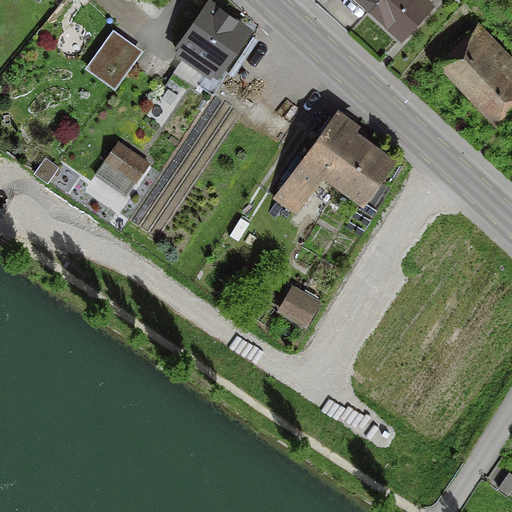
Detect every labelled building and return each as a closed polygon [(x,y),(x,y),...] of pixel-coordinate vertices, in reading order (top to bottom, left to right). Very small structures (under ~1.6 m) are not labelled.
[(358,0),(368,9),(376,0),(358,0)] [(376,0),(368,9),(399,38),(429,6),(422,0),(376,0)] [(218,68),(244,31),(207,5),(175,51),(205,73),(198,86),(211,95),(221,80),(211,73),(215,66),(218,68)] [(442,65),(481,107),(496,122),(511,107),(511,82),(499,69),(502,65),(481,43),(487,37),(477,27),(437,65),(439,68),(442,65)] [(140,56),(114,35),(87,69),(114,90),(140,56)] [(389,161),(330,118),(272,197),(293,213),(323,172),(361,200),(354,210),(369,219),(388,187),(376,178),(389,161)] [(146,164),(116,143),(104,160),(134,181),(146,164)] [(315,304),(289,289),(278,308),(304,324),(315,304)] [(511,484),(511,476),(507,472),(496,488),(505,494),(511,484)]
